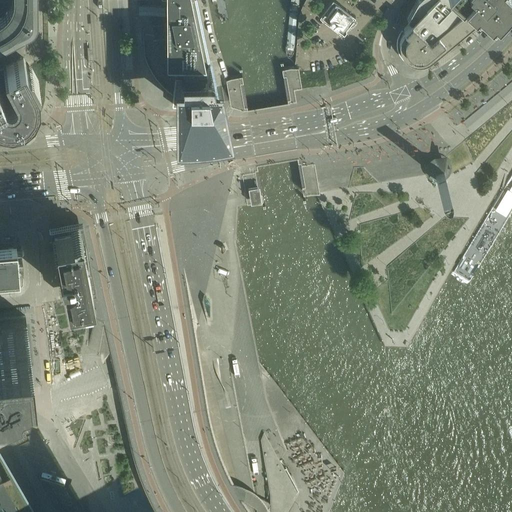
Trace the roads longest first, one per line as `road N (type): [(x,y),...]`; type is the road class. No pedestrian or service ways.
road 1 (secondary): [(220,511),(183,426),(133,174)]
road 2 (secondary): [(90,179),(144,424),(178,511)]
road 3 (primary): [(403,93),(251,132),(123,140)]
road 4 (primary): [(133,174),(398,120)]
road 5 (secondary): [(123,140),(113,0)]
road 6 (secondary): [(77,0),(84,140)]
road 7 (primary): [(511,10),(456,63),(403,93)]
road 8 (residential): [(0,222),(24,226),(35,300),(0,304)]
